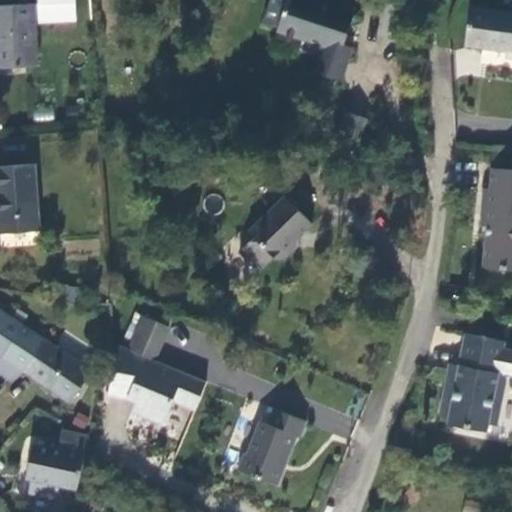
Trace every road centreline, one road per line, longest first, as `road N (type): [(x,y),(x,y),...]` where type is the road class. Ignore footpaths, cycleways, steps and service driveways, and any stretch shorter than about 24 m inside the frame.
road 1 (residential): [(437,47),(442,114),(433,274),(353,511)]
road 2 (unknown): [(375,447),(172,360)]
